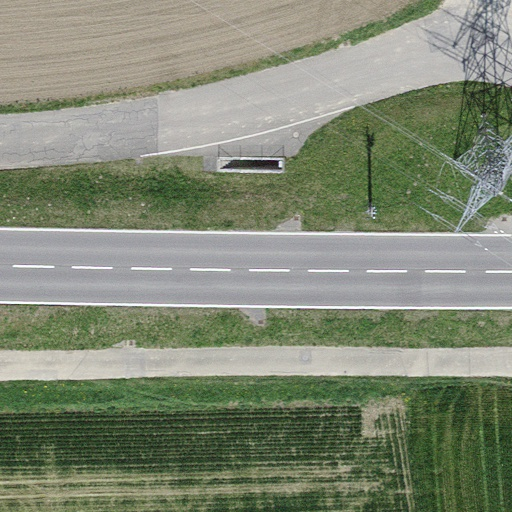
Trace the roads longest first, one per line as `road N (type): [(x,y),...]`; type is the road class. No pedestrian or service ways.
road 1 (unclassified): [(511,49),(482,44),(427,53),(175,121),(0,141)]
road 2 (primary): [(0,265),(511,271)]
